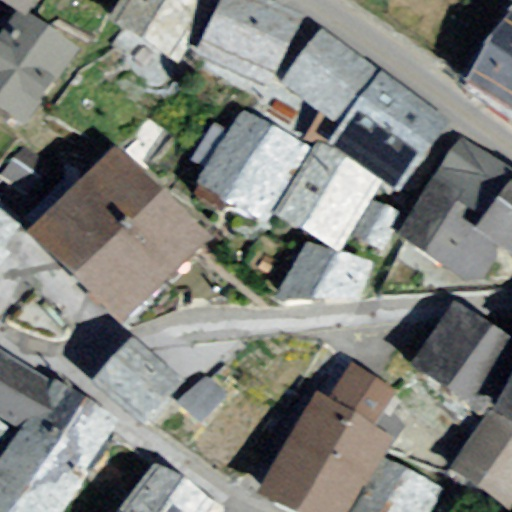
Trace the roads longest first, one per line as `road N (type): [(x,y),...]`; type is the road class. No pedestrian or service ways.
road 1 (residential): [(0,342),(53,362),(191,322),(511,304)]
road 2 (residential): [(0,350),(250,511)]
road 3 (unclassified): [(511,155),(295,0)]
